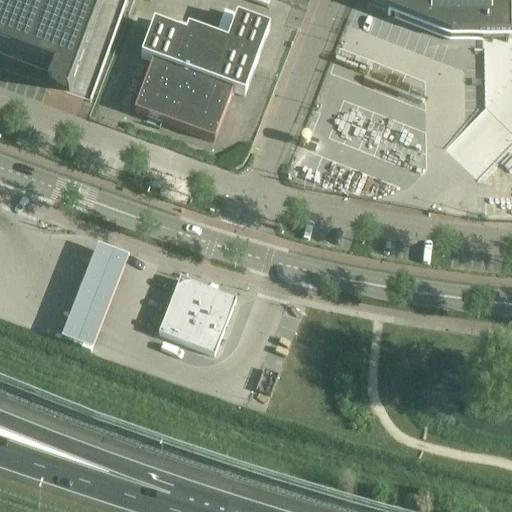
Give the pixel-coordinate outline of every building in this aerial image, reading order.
[(0,0),(0,57),(49,76),(50,75),(52,76),(49,85),(45,95),(65,103),(69,92),(92,101),(130,0),(0,0)] [(511,0),(368,0),(365,8),(450,41),(511,40),(511,0)] [(269,33),(235,20),(225,47),(187,32),(184,39),(153,27),(140,61),(153,66),(134,115),(213,145),(233,94),(245,98),(269,33)] [(128,262),(97,250),(74,309),(60,342),(91,354),(104,321),(128,262)] [(236,304),(180,282),(158,338),(214,360),(236,304)]
